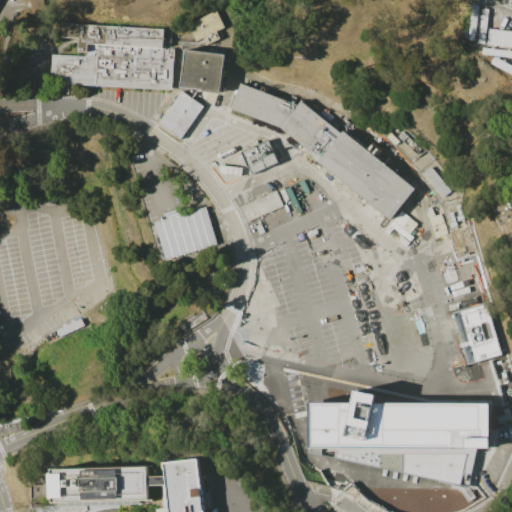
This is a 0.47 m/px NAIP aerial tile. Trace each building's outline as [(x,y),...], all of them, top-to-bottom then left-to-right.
[(472,4),(480,5),(476,40),(468,39),(472,4)] [(482,8),(489,9),(485,44),(478,43),(482,8)] [(217,10),(224,28),(215,32),(217,38),(204,43),(202,37),(193,40),(186,23),(217,10)] [(63,23),(62,37),(78,37),(77,51),(84,51),(84,56),(49,54),(48,84),(80,86),(172,91),(174,48),(165,48),(165,43),(169,43),(170,29),(63,23)] [(511,46),(487,44),(489,29),(511,31),(511,46)] [(482,48),(511,51),(511,57),(481,54),(482,48)] [(183,49),(224,54),(219,94),(201,91),(201,90),(179,87),(183,49)] [(511,75),(490,64),(493,57),(511,66),(511,75)] [(229,110),(236,84),(294,102),(297,99),(413,187),(389,222),(310,160),(276,128),(229,110)] [(203,106),(180,139),(158,124),(181,91),(203,106)] [(401,126),(457,185),(441,201),(418,173),(418,172),(387,139),(401,126)] [(248,173),(276,166),(270,142),(242,150),(248,173)] [(241,206),(276,191),(284,207),(248,223),(241,206)] [(206,206),(218,244),(167,261),(155,223),(206,206)] [(96,299),(93,293),(110,283),(113,289),(96,299)] [(87,294),(95,307),(63,326),(55,314),(87,294)] [(452,312),(467,364),(500,354),(485,302),(452,312)] [(319,324),(330,362),(374,349),(363,311),(319,324)] [(308,401),(308,452),(468,487),(476,447),(488,448),(489,402),(373,403),(376,396),(355,391),(352,403),(308,401)] [(163,464),(164,476),(166,485),(168,511),(203,511),(197,459),(163,464)] [(52,468),(147,465),(148,476),(148,486),(148,500),(119,501),(54,503),(53,503),(53,500),(50,500),(50,472),(52,472),(52,468)] [(148,476),(164,476),(166,485),(148,486),(148,476)] [(119,501),(120,511),(31,511),(31,507),(54,505),(54,503),(119,501)]
